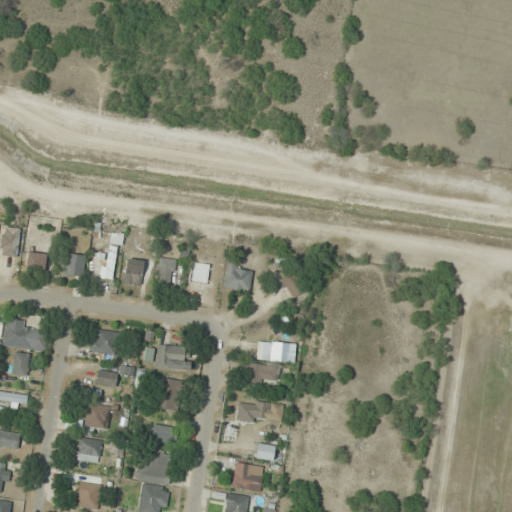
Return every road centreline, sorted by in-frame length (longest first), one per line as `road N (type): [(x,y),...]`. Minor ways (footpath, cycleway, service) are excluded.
road 1 (residential): [(0,296),(215,330)]
road 2 (residential): [(43,511),(68,306)]
road 3 (residential): [(215,330),(189,511)]
